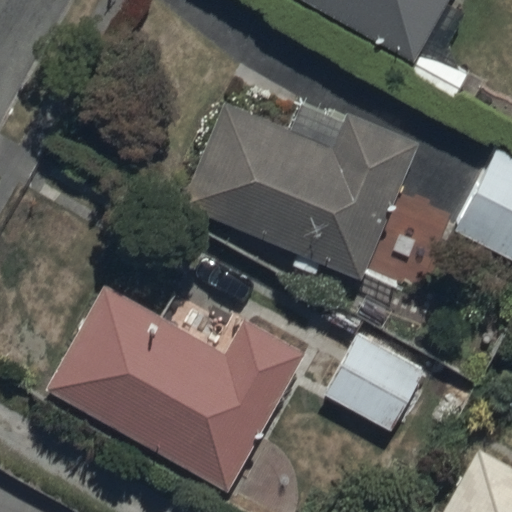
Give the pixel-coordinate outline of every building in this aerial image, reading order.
[(317,0),(406,49),(432,0),(317,0)] [(181,195),(364,266),(403,166),(418,129),(343,100),(329,136),(220,94),(181,195)] [(449,216),(511,251),(511,151),(492,140),(449,216)] [(41,379),(224,479),(283,372),(302,337),(241,304),(222,339),(101,272),(41,379)] [(317,384),(387,422),(421,361),(351,322),(317,384)] [(431,511),(511,511),(511,459),(472,438),(431,511)]
